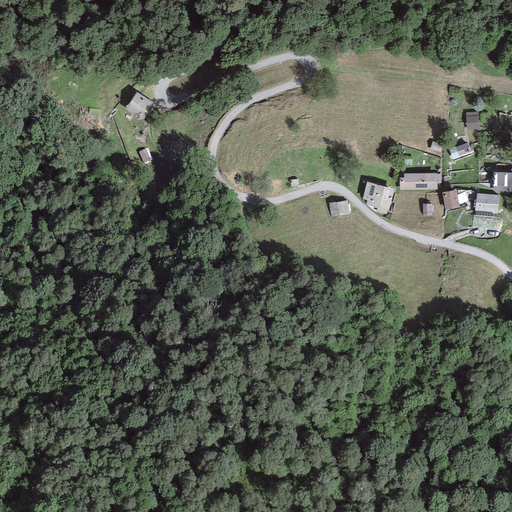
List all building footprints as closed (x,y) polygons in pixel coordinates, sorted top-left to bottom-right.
[(157,104),(138,90),(126,106),(146,120),(157,104)] [(479,116),(468,116),(469,128),(480,128),(479,116)] [(468,143),(458,147),(461,156),(472,151),(468,143)] [(146,150),(139,153),(144,164),(151,161),(146,150)] [(511,171),(495,171),(494,192),(511,192),(511,171)] [(440,173),(402,174),(403,190),(440,189),(440,173)] [(396,190),(371,181),(364,197),(370,199),(368,203),(374,205),(373,209),(388,214),(396,190)] [(460,190),(446,191),(448,210),(462,209),(460,190)] [(501,194),(477,193),(476,212),(501,213),(501,194)] [(347,198),(329,200),(331,219),(349,217),(347,198)] [(433,203),(424,203),(424,216),(433,215),(433,203)]
